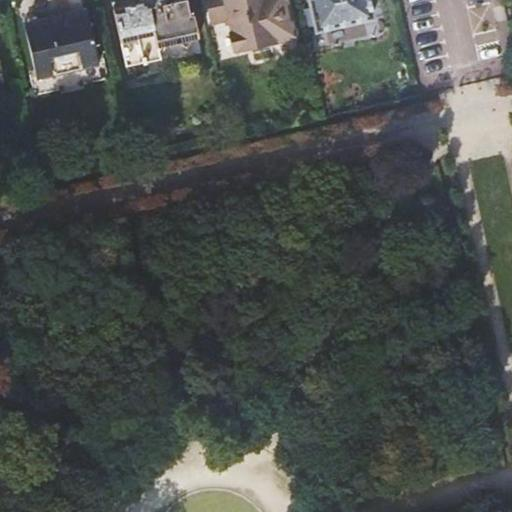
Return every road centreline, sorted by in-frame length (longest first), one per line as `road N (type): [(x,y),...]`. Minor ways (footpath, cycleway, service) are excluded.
road 1 (track): [(511,384),(453,113),(250,470)]
road 2 (track): [(128,189),(467,109)]
road 3 (track): [(128,189),(194,462)]
road 4 (track): [(0,400),(139,495)]
road 5 (track): [(0,219),(128,189)]
road 6 (track): [(511,480),(388,511)]
